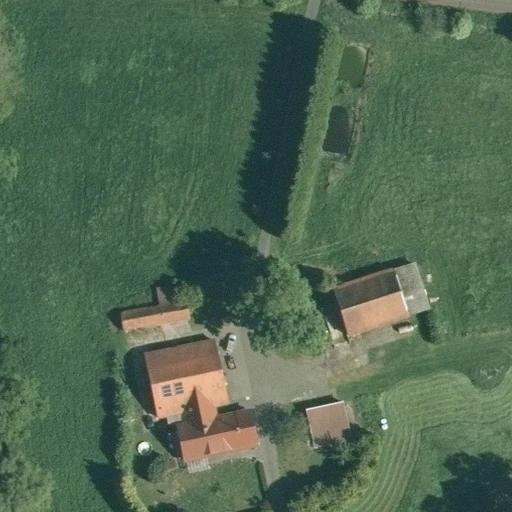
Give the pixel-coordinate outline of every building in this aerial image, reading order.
[(394,270),(333,290),(348,335),(409,316),(394,270)] [(187,302),(121,314),(124,331),(190,318),(187,302)] [(216,341),(145,356),(158,417),(183,412),(214,406),(228,403),(216,341)] [(127,347),(95,352),(98,369),(130,364),(127,347)] [(130,364),(98,369),(102,391),(109,427),(142,421),(135,385),(134,385),(130,364)] [(342,402),(307,410),(315,446),(351,438),(342,402)] [(250,412),(217,419),(214,406),(183,412),(186,425),(178,427),(186,460),(258,445),(250,412)]
